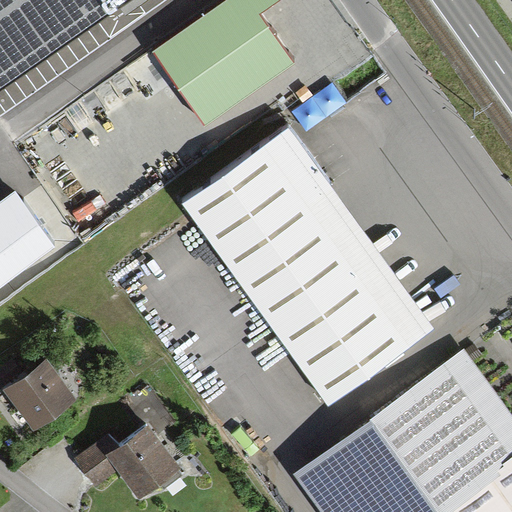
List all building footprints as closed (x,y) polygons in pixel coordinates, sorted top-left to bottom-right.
[(0,0),(0,87),(125,0),(0,0)] [(228,0),(156,50),(207,124),(295,65),(260,14),(280,0),(228,0)] [(285,128),(186,200),(328,395),(428,323),(285,128)] [(0,286),(55,246),(15,192),(0,203),(0,286)] [(511,511),(511,417),(459,345),(291,467),(323,511),(511,511)] [(46,359),(4,389),(32,428),(74,398),(46,359)] [(7,360),(0,364),(0,386),(17,374),(7,360)] [(121,446),(106,456),(116,470),(142,502),(180,468),(148,425),(121,446)] [(106,456),(121,446),(109,430),(72,458),(93,487),(116,470),(106,456)]
